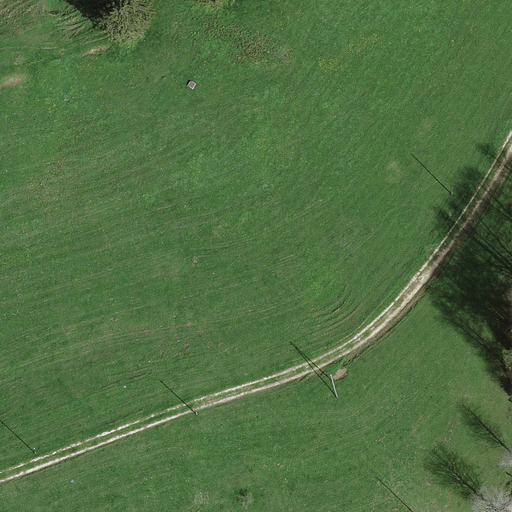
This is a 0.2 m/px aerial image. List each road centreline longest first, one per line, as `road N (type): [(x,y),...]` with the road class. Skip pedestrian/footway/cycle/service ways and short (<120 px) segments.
road 1 (track): [(511,131),(427,264),(361,337),(302,366),(0,474)]
road 2 (track): [(0,82),(118,36),(161,0)]
